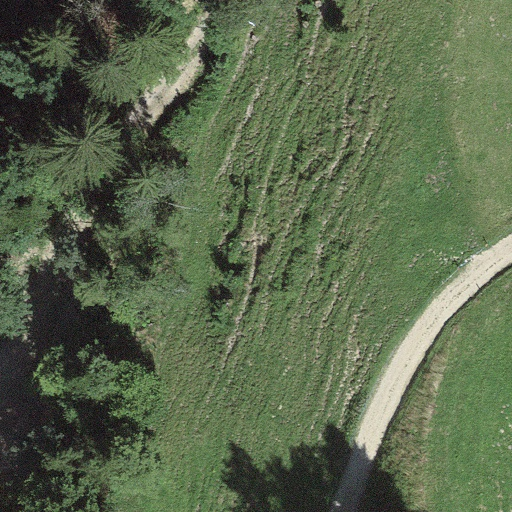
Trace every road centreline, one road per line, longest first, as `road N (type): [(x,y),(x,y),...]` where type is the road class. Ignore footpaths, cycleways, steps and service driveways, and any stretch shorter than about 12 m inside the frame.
road 1 (track): [(219,0),(94,172),(0,381)]
road 2 (track): [(511,247),(482,266),(399,361),(339,511)]
